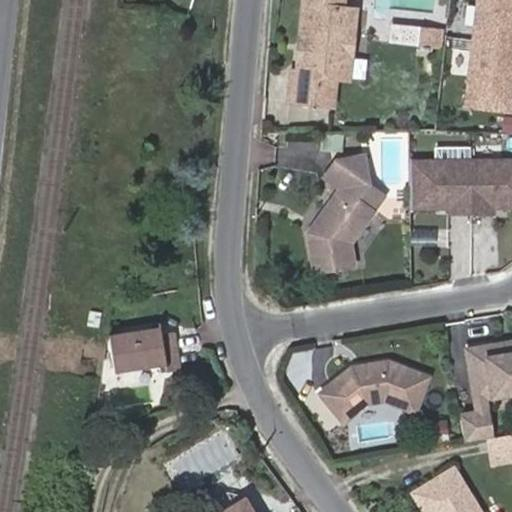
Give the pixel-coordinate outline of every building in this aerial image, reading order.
[(303,0),(300,38),(304,41),(303,57),(298,62),(297,71),(291,71),(289,101),(333,105),(336,76),(337,58),(351,59),(355,9),(343,8),(343,0),(303,0)] [(511,0),(463,0),(450,101),(498,108),(511,0)] [(404,43),(419,45),(422,25),(406,24),(404,43)] [(336,76),(349,77),(351,59),(337,58),(336,76)] [(356,58),(354,78),(369,79),(370,59),(356,58)] [(343,151),(345,134),(326,132),(324,149),(343,151)] [(311,230),(305,230),(311,269),(350,265),(347,242),(346,236),(352,235),(371,210),(355,198),(367,184),(364,155),(336,158),(324,174),(339,186),(314,218),(318,221),(311,230)] [(482,212),(483,205),(490,205),(511,205),(511,159),(409,159),(409,207),(446,206),(452,206),(452,213),(482,212)] [(314,218),(305,230),(311,230),(318,221),(314,218)] [(162,327),(111,334),(116,370),(167,363),(166,350),(179,348),(176,331),(163,333),(162,327)] [(179,348),(166,350),(167,363),(168,368),(181,366),(179,348)] [(511,398),(511,358),(511,352),(505,353),(505,349),(467,356),(476,405),(486,403),(511,398)] [(354,366),(323,394),(347,421),(370,401),(387,398),(417,410),(431,376),(391,361),(354,366)] [(488,416),(486,403),(476,405),(479,418),(488,416)] [(493,444),(488,416),(479,418),(462,421),(466,448),(492,444),(493,444)] [(445,426),(429,429),(432,447),(447,445),(445,426)] [(495,463),(511,460),(511,441),(493,444),(492,444),(495,463)] [(481,511),(458,472),(417,496),(426,511),(481,511)] [(206,511),(253,511),(242,492),(206,511)]
